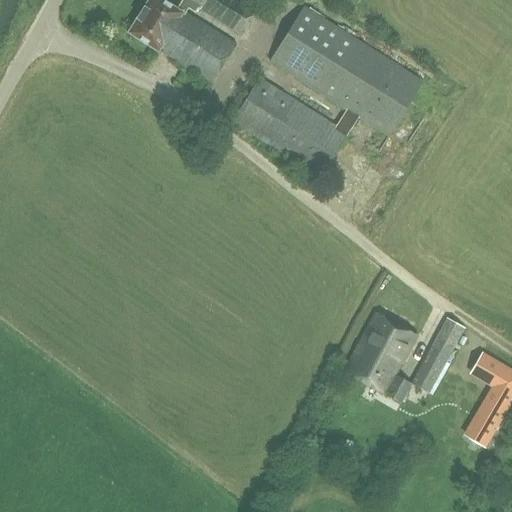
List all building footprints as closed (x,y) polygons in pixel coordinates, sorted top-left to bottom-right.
[(163,0),(148,0),(128,32),(158,51),(159,50),(212,82),(236,43),(185,12),(188,7),(195,12),(197,7),(242,35),(258,9),(244,0),(182,0),(177,9),(163,0)] [(422,82),(305,8),(270,62),(346,110),(336,127),(260,79),(233,122),(320,177),(358,117),(388,136),(422,82)] [(376,316),(343,371),(400,401),(409,387),(391,377),(415,338),(376,316)] [(437,337),(411,383),(429,393),(434,385),(445,390),(453,376),(442,369),(450,356),(462,362),(472,346),(459,337),(454,345),(437,337)] [(471,435),(467,441),(484,450),(511,397),(511,372),(478,355),(470,374),(494,388),(471,435)]
